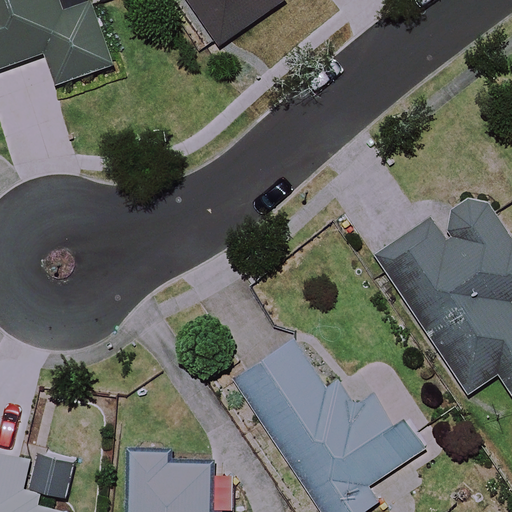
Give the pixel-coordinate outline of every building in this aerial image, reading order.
[(0,0),(0,71),(52,54),(62,84),(119,65),(99,5),(70,14),(65,0),(0,0)] [(191,0),(226,48),(291,2),(289,0),(191,0)] [(511,228),(485,188),(381,257),(470,391),(500,371),(511,389),(511,228)] [(355,413),(307,340),(242,383),(326,511),(370,511),(384,503),(374,487),(430,450),(391,390),(368,405),(355,413)] [(66,511),(67,511),(40,506),(43,492),(32,490),(39,460),(0,450),(0,511),(66,511)] [(215,511),(216,510),(250,510),(250,478),(216,478),(216,464),(171,464),(171,455),(132,454),(131,511),(215,511)]
